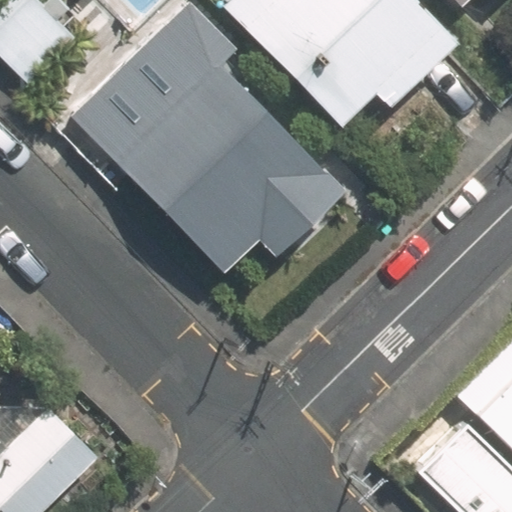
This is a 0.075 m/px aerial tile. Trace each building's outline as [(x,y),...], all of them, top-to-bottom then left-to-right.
[(54,0),(0,0),(0,42),(29,73),(79,25),(54,0)] [(469,26),(443,0),(232,0),(339,110),(379,71),(400,92),(469,26)] [(353,170),(197,24),(99,129),(235,256),(267,221),(288,241),(353,170)] [(511,373),(472,417),(511,452),(511,373)] [(42,511),(104,450),(49,396),(0,446),(0,511),(42,511)]
